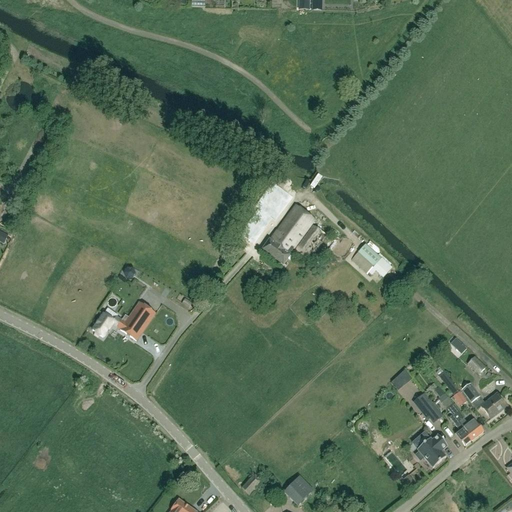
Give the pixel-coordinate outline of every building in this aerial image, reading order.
[(292,200),(272,185),(253,210),(273,225),(281,219),(283,211),(292,200)] [(288,254),(314,221),(295,206),(270,241),(269,240),(261,251),(282,266),(290,256),(288,254)] [(312,226),(294,251),(312,263),(330,239),(312,226)] [(126,279),(131,279),(133,277),(134,275),(132,270),(126,269),(125,271),(123,274),(126,279)] [(299,281),(298,281),(297,277),(292,279),(296,288),(301,286),(299,281)] [(91,331),(102,338),(111,324),(120,330),(119,331),(135,342),(155,314),(133,299),(119,320),(116,318),(113,322),(103,315),(91,331)] [(182,299),(179,303),(187,309),(190,306),(182,299)] [(452,337),(444,346),(466,366),(467,365),(478,376),(485,369),(486,368),(452,337)] [(422,357),(418,359),(424,367),(428,364),(422,357)] [(440,370),(435,373),(438,377),(437,377),(453,397),(452,397),(460,407),(466,402),(459,392),(443,372),(442,372),(440,370)] [(484,404),(469,385),(465,380),(457,386),(476,411),(480,408),(490,420),(506,407),(496,395),(484,404)] [(423,394),(414,402),(428,420),(438,412),(423,394)] [(459,422),(462,419),(463,419),(452,405),(446,410),(451,416),(448,418),(458,432),(454,435),(463,447),(470,442),(461,430),(463,428),(461,425),(459,422)] [(467,425),(462,419),(459,422),(461,425),(463,428),(461,430),(470,442),(483,432),(474,420),(467,425)] [(437,436),(431,441),(429,439),(416,451),(418,453),(414,456),(419,462),(423,458),(432,469),(445,457),(440,451),(443,449),(443,450),(446,447),(437,436)] [(511,460),(511,451),(501,458),(505,465),(511,460)] [(257,473),(254,476),(241,489),(248,496),(261,483),(264,481),(261,477),(259,475),(257,473)] [(298,477),(283,493),(297,507),(312,491),(298,477)] [(170,511),(171,511),(170,511),(193,511),(178,501),(170,511)]
